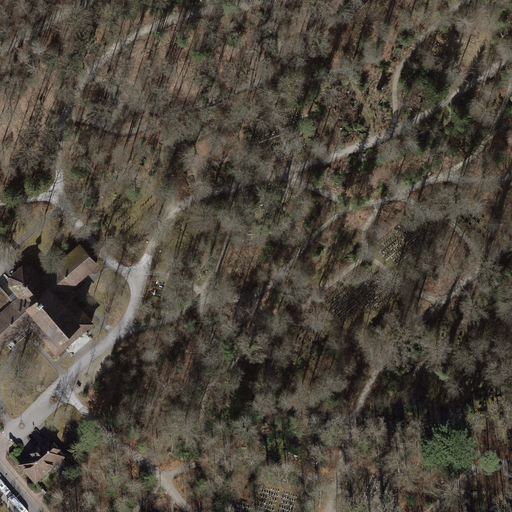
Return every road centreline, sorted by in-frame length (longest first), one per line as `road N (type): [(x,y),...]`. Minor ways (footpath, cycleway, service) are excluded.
road 1 (track): [(0,440),(126,322),(162,221),(188,197),(354,150),(455,98),(511,55)]
road 2 (track): [(511,240),(379,365),(326,511)]
road 3 (track): [(57,195),(59,128),(76,89),(121,44),(188,14),(260,0)]
road 4 (track): [(68,108),(125,131),(272,75),(281,52),(271,0)]
road 5 (track): [(60,383),(194,511)]
road 6 (track): [(57,195),(142,285)]
